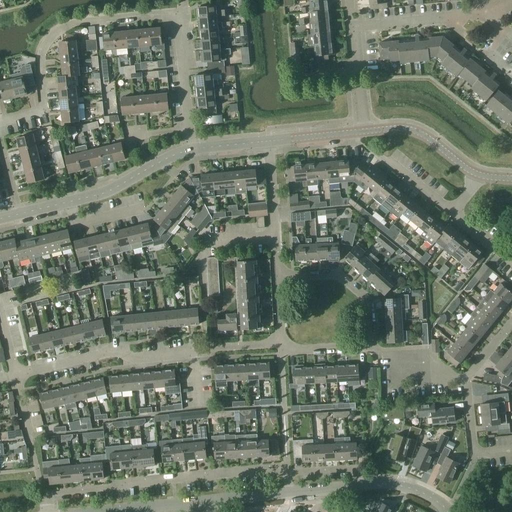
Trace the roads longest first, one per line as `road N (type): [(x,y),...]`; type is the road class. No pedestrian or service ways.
road 1 (residential): [(195,149),(181,14),(79,20),(53,34),(41,56),(42,111),(0,126)]
road 2 (residential): [(17,373),(115,351),(133,359),(282,344)]
road 3 (residential): [(287,471),(54,493),(46,496),(47,511)]
road 4 (residential): [(282,344),(372,346),(362,295),(334,277),(279,279)]
road 5 (tertiary): [(17,215),(106,193),(195,149)]
road 6 (residential): [(511,451),(483,453),(472,445),(466,378),(511,325)]
road 7 (residential): [(279,279),(268,141)]
road 8 (residential): [(354,29),(485,13)]
road 9 (tertiary): [(364,131),(415,131),(477,174)]
